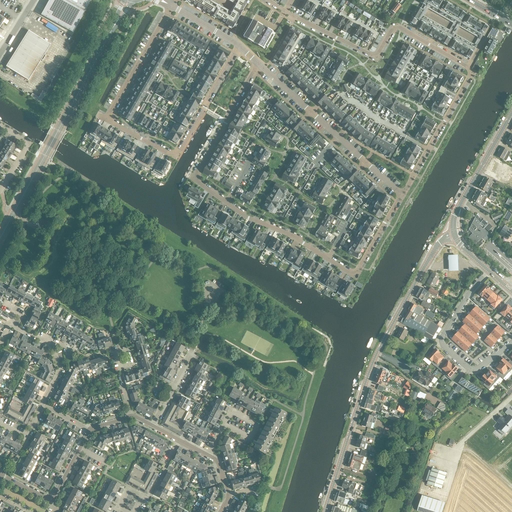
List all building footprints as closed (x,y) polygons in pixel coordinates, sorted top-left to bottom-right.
[(49,0),(41,15),(73,33),(90,0),(49,0)] [(185,0),(191,3),(212,14),(211,15),(217,18),(226,23),(234,28),(237,22),(240,16),(241,15),(243,12),(244,10),(243,10),(249,0),(185,0)] [(304,3),(301,9),(306,12),(312,0),(301,0),(301,1),(304,3)] [(313,0),(312,0),(306,12),(311,15),(315,9),(318,10),(321,5),(313,0)] [(439,9),(443,1),(441,0),(421,0),(420,3),(423,4),(421,8),(418,7),(412,17),(412,18),(410,23),(414,25),(418,27),(417,28),(423,32),(423,31),(427,33),(427,34),(432,37),(433,37),(442,42),(442,43),(447,46),(451,39),(452,40),(453,38),(454,39),(449,47),(455,50),(464,55),(464,56),(470,59),(475,49),(482,36),(483,36),(488,26),(483,23),(483,24),(473,18),(474,18),(468,15),(463,23),(462,22),(463,20),(462,20),(466,13),(460,10),(460,11),(451,5),(446,2),(441,10),(439,9)] [(397,2),(391,10),(395,13),(401,6),(397,2)] [(322,11),(318,17),(324,20),(331,8),(323,4),(320,9),(322,11)] [(331,8),(324,20),(329,23),(333,17),(336,19),(339,13),(331,8)] [(340,19),(336,26),(341,29),(348,17),(340,12),(337,18),(340,19)] [(348,17),(341,29),(346,32),(350,25),(353,27),(354,26),(357,21),(357,20),(356,22),(348,17)] [(169,26),(167,29),(168,29),(167,33),(172,35),(178,23),(179,23),(174,20),(170,26),(169,26)] [(251,22),(244,34),(245,34),(249,36),(247,39),(253,42),(253,43),(254,43),(255,44),(261,47),(263,44),(267,47),(268,47),(274,36),(272,34),(274,32),(254,20),(252,23),(251,22)] [(357,28),(353,35),(358,38),(365,25),(357,21),(354,26),(357,28)] [(178,23),(172,35),(176,37),(177,36),(183,26),(182,26),(182,25),(181,24),(180,25),(178,23)] [(365,25),(358,38),(363,41),(370,28),(365,25)] [(177,36),(181,39),(187,29),(187,28),(185,27),(183,26),(177,36)] [(292,28),(289,33),(301,39),(304,34),(301,33),(301,31),(298,30),(297,31),(292,28)] [(370,28),(363,41),(368,44),(372,37),(376,39),(379,33),(370,28)] [(189,29),(189,30),(187,29),(181,39),(186,41),(192,31),(191,31),(191,30),(189,29)] [(28,30),(12,56),(6,66),(7,67),(7,68),(7,69),(8,69),(9,69),(9,68),(28,80),(41,60),(43,59),(45,57),(44,55),(51,44),(28,30)] [(186,41),(190,44),(196,34),(195,33),(196,33),(194,32),(192,31),(186,41)] [(288,35),(287,37),(287,38),(298,44),(300,39),(301,40),(301,39),(289,33),(290,33),(289,35),(288,35)] [(196,34),(190,44),(194,46),(200,36),(200,35),(198,34),(198,35),(196,34)] [(205,38),(203,37),(202,37),(200,36),(194,46),(195,46),(195,45),(199,47),(198,49),(199,49),(205,39),(204,38),(205,38)] [(491,39),(484,51),(485,52),(485,53),(489,55),(489,54),(491,55),(497,43),(495,41),(496,39),(492,37),(491,39)] [(287,38),(285,42),(295,48),(298,44),(287,38)] [(209,40),(207,39),(207,40),(205,39),(199,49),(203,51),(209,41),(209,40)] [(310,53),(317,42),(316,41),(316,42),(312,39),(307,48),(311,51),(310,52),(310,53)] [(156,50),(167,56),(173,46),(162,40),(156,50)] [(285,42),(282,47),(292,53),(295,48),(285,42)] [(314,56),(321,44),(317,42),(310,53),(314,55),(314,56)] [(319,59),(325,47),(321,45),(321,44),(314,56),(319,59)] [(403,46),(402,49),(412,55),(415,50),(405,44),(404,46),(403,46)] [(223,49),(223,47),(220,46),(220,47),(218,46),(215,51),(226,57),(229,52),(223,49)] [(280,50),(279,52),(289,58),(292,53),(282,47),(281,47),(280,49),(280,50)] [(325,59),(330,50),(325,47),(319,59),(320,57),(325,59)] [(401,51),(399,53),(400,53),(400,54),(410,60),(412,55),(402,49),(401,51)] [(167,56),(156,50),(150,60),(161,66),(167,56)] [(224,62),(223,61),(226,57),(226,58),(226,57),(215,51),(215,52),(213,56),(224,62)] [(276,56),(287,62),(289,58),(279,52),(277,56),(276,56)] [(347,66),(349,61),(344,58),(344,56),(341,54),(340,56),(340,55),(337,60),(347,66)] [(398,56),(397,58),(407,64),(410,60),(400,54),(399,54),(398,56)] [(424,55),(418,66),(423,69),(429,58),(424,55)] [(224,62),(213,56),(210,60),(221,67),(224,62)] [(276,56),(273,61),(278,64),(277,65),(281,67),(281,66),(283,67),(286,62),(287,63),(287,62),(276,56)] [(394,62),(394,63),(406,70),(406,69),(405,69),(407,64),(397,58),(397,59),(396,58),(395,61),(394,63),(394,62)] [(429,58),(423,69),(428,71),(434,61),(433,61),(429,59),(429,58)] [(169,69),(174,72),(180,60),(179,62),(175,59),(169,69)] [(149,62),(148,65),(158,71),(160,69),(161,66),(150,60),(149,62)] [(174,72),(178,74),(185,63),(180,60),(174,72)] [(210,60),(208,65),(218,71),(220,67),(221,67),(210,60)] [(347,66),(337,60),(337,61),(335,64),(333,63),(332,63),(342,69),(345,65),(347,66)] [(434,61),(428,71),(428,72),(428,71),(432,73),(431,75),(438,64),(434,61)] [(472,68),(476,70),(480,63),(476,61),(472,68)] [(182,77),(189,66),(185,63),(178,74),(182,77)] [(340,73),(342,69),(332,63),(330,68),(340,73)] [(393,66),(391,68),(403,74),(406,70),(394,63),(392,66),(393,66)] [(438,64),(431,75),(436,78),(443,67),(438,64),(439,64),(438,64)] [(148,65),(142,75),(153,81),(158,71),(148,65)] [(207,66),(209,66),(206,70),(205,70),(216,76),(215,75),(218,71),(208,65),(207,66)] [(187,80),(193,70),(189,67),(189,66),(182,77),(187,80)] [(297,69),(296,70),(292,67),(287,73),(289,76),(290,77),(297,69)] [(329,73),(337,78),(340,73),(330,68),(331,69),(329,73)] [(389,72),(388,72),(401,79),(400,79),(403,74),(391,68),(390,70),(389,72)] [(233,91),(243,73),(238,69),(227,88),(233,91)] [(292,78),(294,80),(301,73),(297,69),(290,77),(292,78)] [(202,74),(213,81),(216,76),(205,70),(202,74)] [(450,70),(447,75),(460,82),(463,77),(453,72),(450,70)] [(388,72),(385,77),(398,84),(401,79),(388,72)] [(301,74),(302,73),(301,73),(294,80),(297,83),(298,84),(304,77),(301,74)] [(337,78),(329,73),(328,73),(330,74),(327,78),(335,83),(337,78)] [(351,84),(355,87),(362,76),(357,73),(353,79),(352,79),(350,82),(351,83),(351,84)] [(213,81),(202,74),(200,79),(210,85),(212,81),(213,81)] [(136,85),(147,91),(153,81),(142,75),(136,85)] [(445,80),(444,80),(457,87),(459,83),(460,83),(460,82),(447,75),(447,76),(450,77),(448,82),(445,80)] [(361,88),(366,79),(362,77),(362,76),(355,87),(356,87),(357,86),(361,88)] [(309,79),(307,81),(304,77),(298,84),(299,85),(302,87),(309,80),(309,79)] [(200,79),(197,84),(207,89),(210,85),(200,79)] [(365,92),(371,82),(366,79),(361,88),(365,91),(365,92)] [(304,90),(306,91),(313,83),(309,80),(302,87),(305,90),(304,90)] [(410,80),(403,92),(408,95),(415,83),(410,80)] [(444,80),(440,88),(440,89),(446,92),(446,91),(447,89),(454,93),(457,87),(444,80)] [(370,95),(376,85),(371,82),(365,92),(370,95)] [(312,84),(313,83),(306,91),(307,92),(309,94),(315,88),(312,84)] [(415,83),(408,95),(413,97),(418,89),(413,86),(415,83)] [(159,96),(165,86),(161,84),(155,94),(159,96)] [(194,88),(204,94),(207,89),(197,84),(194,88)] [(141,101),(147,91),(136,85),(134,89),(130,95),(141,101)] [(263,97),(266,92),(254,85),(251,90),(263,97)] [(375,98),(380,88),(376,85),(370,95),(375,98)] [(159,96),(164,99),(170,88),(165,86),(159,96)] [(202,100),(202,99),(204,94),(194,88),(193,87),(190,93),(192,94),(202,100)] [(164,99),(168,101),(174,91),(170,89),(170,88),(164,99)] [(309,94),(312,96),(312,97),(313,98),(319,91),(315,88),(309,94)] [(418,89),(413,97),(415,99),(417,100),(423,89),(422,91),(418,89)] [(423,89),(417,100),(422,103),(428,92),(423,89)] [(440,89),(436,97),(447,103),(450,98),(444,95),(446,92),(440,89)] [(258,100),(260,96),(263,98),(263,97),(251,90),(251,91),(249,95),(258,100)] [(40,103),(44,97),(46,93),(42,91),(39,97),(32,93),(30,97),(40,103)] [(168,101),(173,104),(179,94),(174,91),(168,101)] [(323,94),(319,91),(313,98),(314,99),(317,101),(316,101),(317,101),(323,94)] [(375,101),(380,103),(385,94),(381,91),(375,101)] [(191,98),(189,99),(199,105),(200,103),(201,102),(202,100),(192,94),(191,96),(191,98)] [(321,105),(327,98),(326,97),(323,94),(317,101),(319,104),(321,105)] [(383,106),(384,107),(390,97),(386,94),(385,94),(380,103),(381,103),(382,104),(384,105),(383,106)] [(136,111),(141,101),(130,95),(127,100),(125,105),(136,111)] [(256,105),(255,105),(258,100),(249,95),(246,99),(246,100),(255,105),(256,105)] [(388,109),(388,110),(394,99),(390,97),(384,107),(388,109)] [(434,102),(445,108),(444,108),(447,103),(436,97),(435,97),(437,98),(434,102)] [(321,106),(322,105),(324,107),(325,108),(331,102),(328,99),(327,98),(321,105),(321,106)] [(189,99),(187,104),(196,109),(198,105),(199,105),(189,99)] [(392,113),(399,101),(394,99),(388,110),(392,112),(392,113)] [(254,110),(253,109),(255,105),(246,100),(243,104),(245,105),(254,110)] [(280,101),(272,110),(276,114),(275,115),(284,105),(280,101)] [(392,113),(396,116),(402,106),(398,103),(399,102),(399,101),(392,113)] [(193,113),(196,109),(187,104),(184,102),(182,107),(193,113)] [(326,110),(326,109),(329,112),(335,105),(331,102),(325,108),(326,110)] [(434,102),(431,107),(432,108),(432,110),(435,111),(435,110),(442,114),(445,108),(434,102)] [(224,115),(229,106),(223,103),(218,112),(224,115)] [(241,109),(251,115),(254,110),(245,105),(243,104),(243,105),(241,108),(241,109),(241,108),(241,109)] [(125,105),(119,115),(130,121),(136,111),(125,105)] [(275,115),(279,119),(288,108),(286,106),(286,107),(284,105),(275,115)] [(331,114),(332,115),(339,109),(335,105),(329,112),(332,114),(331,114)] [(399,116),(401,117),(407,108),(402,106),(396,116),(397,116),(397,115),(399,116)] [(191,118),(191,117),(193,113),(182,107),(179,111),(191,118)] [(279,119),(280,118),(284,121),(292,112),(290,111),(291,110),(288,108),(279,119)] [(401,117),(406,120),(411,111),(407,108),(401,117)] [(248,119),(250,115),(251,115),(241,109),(238,113),(248,119),(249,119),(248,119)] [(334,116),(336,119),(343,111),(342,112),(339,109),(332,115),(334,116)] [(177,116),(189,122),(191,118),(179,111),(177,116)] [(340,122),(347,115),(343,111),(336,119),(339,121),(340,122)] [(407,118),(411,121),(416,113),(411,111),(406,120),(407,118)] [(149,115),(144,112),(137,124),(142,126),(149,115)] [(284,121),(285,121),(288,124),(287,126),(296,116),(292,112),(284,121)] [(236,118),(246,124),(248,119),(238,113),(238,114),(236,118)] [(146,129),(153,117),(149,115),(142,126),(146,129)] [(354,119),(350,115),(342,124),(345,126),(344,126),(346,127),(354,119)] [(188,123),(189,122),(177,116),(174,120),(177,122),(185,127),(188,123)] [(287,126),(291,130),(293,128),(300,120),(300,119),(299,119),(296,116),(287,126)] [(151,131),(158,120),(157,120),(156,121),(153,119),(153,118),(153,117),(146,129),(151,131)] [(433,129),(436,124),(430,120),(431,119),(428,117),(427,118),(426,117),(423,123),(433,129)] [(232,123),(242,128),(244,123),(246,124),(236,118),(233,123),(233,122),(232,123)] [(346,127),(348,130),(349,131),(357,123),(353,120),(354,119),(346,127)] [(156,134),(162,123),(158,120),(151,131),(156,134)] [(300,120),(293,128),(297,132),(304,123),(303,122),(300,120)] [(89,134),(94,137),(94,138),(101,127),(101,126),(96,123),(89,134)] [(174,123),(171,128),(182,134),(182,133),(184,129),(174,123)] [(231,125),(230,127),(230,128),(239,133),(242,128),(232,123),(231,125)] [(304,123),(297,132),(297,131),(301,135),(308,127),(304,124),(305,124),(304,123)] [(361,125),(360,126),(357,123),(349,131),(350,131),(352,133),(353,134),(354,134),(361,126),(361,125)] [(431,134),(433,129),(423,123),(420,127),(431,134)] [(357,138),(359,139),(366,130),(361,126),(354,134),(357,138)] [(101,127),(94,138),(100,141),(107,130),(106,129),(101,127)] [(230,128),(230,127),(229,128),(230,128),(227,133),(238,140),(239,139),(237,139),(240,134),(239,133),(230,128)] [(304,140),(313,130),(310,128),(310,129),(308,127),(301,135),(305,138),(304,139),(304,140)] [(417,133),(428,139),(428,138),(430,134),(431,134),(420,127),(420,128),(417,133)] [(171,128),(169,132),(179,139),(182,134),(171,128)] [(281,136),(269,129),(267,134),(278,141),(278,140),(279,141),(280,140),(279,139),(281,136)] [(107,130),(100,141),(105,145),(112,133),(107,130)] [(313,130),(304,140),(308,143),(307,143),(308,144),(316,134),(314,133),(315,132),(313,130)] [(366,130),(359,139),(360,140),(364,142),(365,142),(370,132),(366,130)] [(169,132),(166,137),(168,138),(167,140),(170,141),(171,140),(176,143),(179,139),(169,132)] [(366,143),(369,145),(375,135),(370,132),(365,142),(365,143),(366,144),(366,143)] [(112,133),(105,145),(114,150),(117,144),(114,142),(118,136),(112,133)] [(235,145),(238,140),(227,133),(224,138),(235,145)] [(417,133),(418,133),(415,138),(425,144),(428,139),(417,133)] [(278,141),(267,134),(266,135),(267,135),(265,140),(270,143),(269,144),(274,148),(277,143),(278,141)] [(320,138),(316,134),(308,144),(312,147),(317,142),(321,146),(325,143),(320,138)] [(371,146),(374,148),(376,149),(382,139),(377,136),(371,146)] [(232,149),(230,148),(233,143),(235,145),(224,138),(224,139),(223,138),(221,142),(222,142),(221,143),(221,142),(221,143),(232,149)] [(6,139),(4,143),(5,144),(15,150),(16,148),(15,147),(16,145),(6,139)] [(376,149),(379,151),(381,152),(386,142),(382,139),(376,149)] [(122,146),(119,145),(116,150),(124,155),(131,143),(126,140),(122,146)] [(381,152),(384,154),(385,155),(385,154),(392,143),(391,144),(386,142),(381,152)] [(137,146),(131,143),(124,155),(132,160),(136,154),(133,152),(137,146)] [(218,147),(229,154),(232,149),(221,143),(218,147)] [(390,157),(397,146),(392,143),(385,154),(388,156),(390,157)] [(419,154),(421,149),(416,146),(417,145),(413,143),(413,144),(412,144),(410,149),(408,148),(417,153),(419,154)] [(3,149),(11,154),(12,152),(13,152),(15,150),(5,144),(3,149)] [(226,158),(228,154),(229,154),(218,147),(218,148),(216,152),(227,159),(227,158),(226,158)] [(258,153),(268,159),(271,154),(270,153),(271,152),(263,147),(262,148),(261,148),(258,153)] [(503,160),(508,151),(502,147),(497,156),(503,160)] [(416,159),(419,154),(417,153),(408,148),(405,153),(416,159)] [(0,153),(10,158),(11,156),(10,155),(11,154),(3,149),(0,153)] [(141,157),(138,155),(135,160),(143,165),(150,153),(145,150),(141,157)] [(335,168),(343,159),(334,151),(331,155),(335,159),(332,163),(336,166),(335,167),(335,168)] [(224,164),(227,159),(216,152),(213,157),(224,164)] [(0,153),(0,158),(6,162),(7,160),(8,161),(10,158),(0,153)] [(155,156),(150,153),(143,165),(151,170),(154,164),(151,162),(155,156)] [(267,159),(268,159),(258,153),(255,157),(266,163),(265,163),(266,162),(267,163),(268,160),(267,159)] [(304,164),(307,159),(297,153),(295,156),(294,156),(294,157),(295,158),(294,158),(304,164)] [(413,164),(415,159),(416,160),(416,159),(405,153),(406,154),(404,158),(402,157),(402,158),(413,164)] [(210,162),(220,168),(223,163),(224,164),(213,157),(210,162)] [(252,162),(263,168),(264,167),(266,164),(265,164),(266,163),(255,157),(252,162)] [(291,164),(301,169),(304,164),(294,158),(294,159),(293,158),(292,160),(293,160),(291,164)] [(401,164),(400,165),(403,167),(404,166),(410,169),(413,164),(402,158),(399,163),(401,164)] [(345,161),(343,159),(335,168),(339,171),(347,162),(345,160),(345,161)] [(156,165),(153,171),(162,176),(165,170),(166,171),(169,167),(168,166),(169,163),(163,160),(159,167),(156,165)] [(219,174),(216,172),(219,168),(220,168),(210,162),(208,165),(208,164),(207,166),(208,166),(207,167),(207,166),(207,167),(212,170),(219,174)] [(343,175),(351,166),(349,165),(350,164),(347,162),(339,171),(343,175)] [(289,168),(300,174),(299,173),(301,169),(291,164),(290,166),(289,165),(288,167),(289,167),(289,168)] [(355,170),(351,166),(343,175),(347,179),(348,178),(355,170),(355,169),(355,170)] [(209,175),(216,179),(219,174),(212,170),(207,167),(203,173),(209,176),(209,175)] [(298,179),(300,174),(289,168),(288,168),(287,169),(288,170),(286,172),(298,179)] [(360,174),(355,170),(348,178),(352,182),(353,182),(352,182),(359,174),(360,174)] [(267,174),(262,171),(256,180),(262,184),(267,174)] [(295,184),(298,179),(286,172),(282,179),(287,182),(288,180),(295,184)] [(355,186),(363,177),(360,174),(359,174),(352,182),(353,182),(356,185),(355,186)] [(322,177),(319,181),(330,188),(331,187),(331,188),(333,185),(332,184),(333,183),(322,177)] [(365,178),(365,179),(363,177),(355,186),(359,190),(368,181),(365,178)] [(493,182),(485,177),(482,182),(490,187),(493,182)] [(254,196),(256,193),(256,194),(262,184),(256,180),(250,190),(251,190),(249,193),(248,192),(247,192),(254,196)] [(318,182),(320,183),(317,187),(327,193),(328,192),(329,193),(331,189),(330,189),(330,188),(319,181),(318,182)] [(359,190),(360,189),(364,192),(362,194),(362,195),(372,184),(371,184),(369,183),(370,182),(368,181),(359,190)] [(490,187),(482,182),(479,187),(487,192),(490,187)] [(277,183),(274,188),(286,195),(285,194),(288,189),(282,186),(283,186),(282,185),(281,186),(277,183)] [(362,195),(366,199),(376,188),(372,184),(362,195)] [(194,206),(198,208),(204,199),(201,197),(201,196),(203,193),(199,191),(199,190),(196,188),(195,189),(191,187),(191,188),(190,187),(188,191),(188,192),(188,193),(191,195),(189,198),(197,203),(194,206)] [(317,187),(315,191),(313,190),(313,191),(325,198),(325,197),(326,195),(327,195),(328,194),(327,193),(317,187)] [(274,189),(273,189),(271,192),(272,192),(272,193),(283,200),(286,195),(274,188),(274,189)] [(486,194),(477,189),(474,195),(483,200),(486,194)] [(322,203),(325,198),(313,191),(310,196),(314,198),(313,199),(321,204),(322,203)] [(253,199),(254,196),(247,192),(246,195),(243,193),(240,199),(250,205),(253,199)] [(269,197),(280,203),(278,202),(280,199),(283,200),(272,193),(271,194),(270,193),(269,196),(270,197),(269,197)] [(390,198),(385,195),(383,198),(381,197),(379,202),(385,206),(390,198)] [(483,200),(474,195),(472,200),(476,202),(475,203),(477,204),(475,206),(488,214),(490,211),(482,207),(482,206),(480,205),(483,200)] [(349,204),(352,199),(346,196),(346,197),(345,197),(342,201),(343,202),(341,206),(350,211),(353,206),(349,204)] [(266,202),(277,208),(280,203),(269,197),(268,198),(268,197),(267,199),(268,199),(266,202)] [(384,212),(387,207),(385,206),(379,202),(377,201),(374,206),(384,212)] [(266,202),(264,207),(263,208),(269,211),(268,212),(270,213),(271,213),(272,213),(275,208),(277,209),(277,208),(266,202)] [(302,207),(313,213),(316,208),(311,206),(312,205),(310,204),(310,205),(305,202),(302,207)] [(198,215),(206,220),(214,207),(208,204),(204,211),(201,210),(198,215)] [(335,216),(341,219),(344,214),(347,216),(350,211),(341,206),(338,210),(338,209),(335,214),(336,215),(335,216)] [(373,206),(369,211),(381,218),(384,213),(384,212),(374,206),(373,206)] [(214,207),(206,220),(214,224),(218,219),(215,217),(219,211),(214,208),(214,207)] [(298,211),(310,218),(310,217),(311,218),(313,214),(312,214),(313,213),(302,207),(302,208),(300,212),(298,211)] [(298,211),(295,216),(307,223),(309,220),(310,221),(310,219),(310,218),(298,211)] [(37,220),(48,225),(47,225),(48,225),(51,219),(41,214),(40,214),(37,220)] [(217,224),(225,229),(226,227),(227,227),(227,226),(232,217),(226,214),(223,221),(220,219),(217,224)] [(327,231),(329,228),(327,227),(333,218),(327,214),(321,224),(322,224),(320,227),(327,231)] [(468,237),(479,248),(483,243),(482,242),(483,240),(482,239),(488,232),(484,229),(489,225),(483,219),(482,220),(476,214),(466,235),(468,237)] [(364,220),(376,227),(376,226),(379,221),(367,215),(364,220)] [(295,222),(295,223),(296,224),(295,225),(297,226),(298,225),(299,226),(300,225),(304,227),(305,226),(306,227),(307,224),(307,223),(295,216),(293,221),(295,222)] [(227,226),(227,227),(232,230),(232,229),(237,221),(232,218),(232,217),(227,226)] [(362,226),(373,232),(376,227),(364,220),(365,221),(362,226)] [(233,230),(231,233),(236,236),(243,224),(237,221),(232,229),(232,230),(233,230)] [(248,227),(243,224),(236,236),(244,241),(248,235),(245,233),(248,227)] [(373,232),(362,226),(364,227),(361,232),(358,230),(370,237),(372,232),(373,232)] [(325,241),(328,236),(325,234),(327,231),(320,227),(319,230),(318,230),(315,236),(320,238),(319,239),(320,240),(321,239),(325,241)] [(511,232),(503,228),(503,227),(499,234),(508,239),(511,232)] [(246,241),(255,246),(256,244),(262,233),(257,230),(253,237),(250,235),(246,241)] [(358,230),(355,235),(367,242),(370,237),(358,230)] [(262,233),(256,244),(260,247),(259,248),(263,250),(266,245),(263,243),(267,236),(262,234),(262,233)] [(356,237),(354,242),(364,247),(366,243),(367,243),(367,242),(355,235),(355,236),(356,237)] [(266,249),(274,253),(281,241),(276,238),(272,245),(269,243),(266,249)] [(281,241),(274,253),(282,258),(286,253),(283,251),(286,244),(281,241)] [(354,242),(351,246),(349,245),(349,246),(361,253),(361,252),(364,247),(354,242)] [(361,253),(349,246),(346,251),(349,253),(348,254),(353,256),(358,258),(361,253)] [(284,260),(292,265),(300,252),(299,251),(299,252),(294,249),(290,256),(287,254),(284,260)] [(300,252),(292,265),(300,269),(303,264),(300,262),(305,255),(300,252)] [(457,254),(448,255),(449,271),(458,270),(457,254)] [(305,265),(302,270),(310,275),(317,263),(312,260),(308,266),(305,265)] [(310,275),(318,280),(321,274),(318,272),(322,266),(317,263),(310,275)] [(322,277),(319,283),(327,287),(334,275),(329,272),(325,279),(322,277)] [(434,287),(439,277),(433,273),(427,283),(434,287)] [(327,287),(335,292),(339,286),(336,285),(339,278),(335,275),(334,275),(327,287)] [(0,296),(1,297),(4,293),(5,294),(5,293),(7,290),(8,287),(0,282),(0,296)] [(353,289),(352,288),(354,286),(348,282),(345,287),(342,285),(337,293),(346,298),(350,293),(351,293),(353,289)] [(446,296),(452,286),(446,283),(441,293),(446,296)] [(482,296),(489,289),(485,285),(478,292),(482,296)] [(10,294),(14,296),(17,290),(9,286),(8,287),(7,290),(5,293),(5,294),(9,296),(10,294)] [(437,296),(438,293),(430,288),(428,291),(421,287),(418,292),(428,297),(430,293),(437,296)] [(17,300),(21,302),(25,294),(26,293),(18,288),(17,290),(14,296),(19,298),(17,300)] [(487,300),(493,292),(489,289),(482,296),(487,300)] [(428,297),(418,292),(415,296),(421,300),(420,301),(422,302),(421,305),(428,309),(431,304),(425,301),(428,297)] [(491,304),(498,296),(493,292),(487,300),(491,304)] [(30,305),(33,299),(25,294),(21,302),(25,304),(26,302),(30,305)] [(42,303),(38,301),(39,299),(34,296),(33,299),(30,305),(34,307),(33,309),(37,311),(40,312),(42,307),(41,304),(42,303)] [(494,310),(502,300),(498,296),(491,304),(489,306),(494,310)] [(403,323),(423,335),(432,340),(440,326),(432,322),(431,322),(416,313),(414,317),(412,316),(414,312),(415,313),(416,311),(419,312),(421,309),(418,307),(419,307),(412,303),(408,309),(408,310),(403,317),(406,319),(403,323)] [(505,316),(511,309),(507,305),(500,312),(505,316)] [(480,316),(483,312),(476,306),(475,307),(476,308),(474,311),(480,316)] [(31,317),(37,320),(41,313),(40,312),(37,311),(33,309),(31,312),(33,313),(31,317)] [(0,315),(1,314),(8,318),(9,315),(0,310),(0,315)] [(433,319),(435,315),(427,310),(425,314),(433,319)] [(480,316),(474,311),(471,314),(470,313),(469,314),(476,320),(480,316)] [(50,312),(44,321),(47,323),(45,328),(47,330),(55,315),(50,312)] [(490,319),(483,312),(480,316),(486,322),(488,319),(489,320),(490,319)] [(469,316),(467,318),(473,324),(476,320),(469,314),(468,315),(469,316)] [(55,315),(47,330),(49,331),(52,326),(55,327),(59,319),(60,318),(55,315)] [(135,324),(137,320),(138,320),(130,316),(125,326),(127,331),(134,329),(135,329),(135,326),(136,324),(135,324)] [(486,322),(480,316),(476,320),(483,326),(484,325),(483,324),(486,322)] [(32,330),(33,329),(37,320),(31,317),(29,322),(27,321),(24,326),(32,330)] [(473,324),(467,318),(464,321),(463,320),(462,321),(465,324),(469,328),(473,324)] [(57,335),(64,322),(59,319),(55,327),(58,328),(55,334),(57,335)] [(483,326),(476,320),(473,324),(479,329),(481,327),(482,327),(483,326)] [(64,322),(57,335),(59,336),(62,331),(65,332),(68,326),(68,327),(69,325),(64,322)] [(465,326),(463,328),(469,334),(472,330),(469,328),(465,324),(464,325),(465,326)] [(469,328),(472,330),(476,334),(477,333),(476,332),(479,329),(473,324),(469,328)] [(69,337),(74,327),(69,325),(68,327),(68,326),(65,332),(64,334),(69,337)] [(505,332),(498,326),(494,329),(501,335),(503,332),(504,333),(505,332)] [(74,327),(69,337),(74,339),(79,330),(74,327)] [(403,340),(408,331),(401,327),(396,336),(403,340)] [(459,330),(458,331),(465,337),(469,334),(463,328),(460,331),(459,330)] [(129,335),(130,340),(132,339),(137,337),(134,329),(127,331),(126,331),(127,336),(129,335)] [(498,338),(501,335),(494,329),(491,334),(498,340),(499,339),(498,338)] [(14,346),(18,339),(16,337),(18,332),(16,330),(9,343),(14,346)] [(79,330),(74,339),(79,342),(83,334),(83,335),(84,333),(79,330)] [(479,336),(476,334),(472,330),(469,334),(475,339),(477,337),(478,337),(479,336)] [(458,333),(456,336),(462,341),(465,337),(458,331),(457,332),(458,333)] [(84,345),(88,337),(83,335),(83,334),(79,342),(81,343),(80,346),(79,349),(81,350),(84,345)] [(99,349),(105,348),(102,339),(102,337),(101,334),(98,334),(99,338),(96,339),(96,340),(97,340),(97,341),(99,349)] [(475,339),(469,334),(465,337),(472,344),(473,343),(472,342),(475,339)] [(497,341),(498,340),(491,334),(487,337),(493,343),(496,340),(497,341)] [(18,339),(14,346),(19,349),(26,336),(24,335),(21,340),(18,339)] [(137,347),(143,345),(142,341),(144,340),(143,335),(137,337),(132,339),(133,343),(135,342),(137,347)] [(26,336),(19,349),(24,352),(28,344),(26,343),(27,340),(28,337),(26,336)] [(452,338),(451,339),(458,345),(462,341),(456,336),(453,339),(452,338)] [(94,340),(88,337),(84,345),(94,350),(99,349),(97,341),(97,340),(96,340),(94,340)] [(472,344),(465,337),(462,341),(468,347),(470,344),(471,345),(472,344)] [(491,345),(493,343),(487,337),(484,341),(491,347),(492,346),(491,345)] [(110,343),(112,342),(110,338),(108,338),(106,338),(102,339),(105,348),(111,346),(110,343)] [(37,345),(38,343),(36,341),(35,344),(33,347),(29,354),(34,357),(38,349),(36,348),(37,345)] [(462,341),(458,345),(465,352),(466,350),(465,350),(468,347),(462,341)] [(174,347),(182,352),(185,347),(176,343),(174,347)] [(28,344),(24,352),(29,354),(33,347),(28,344)] [(146,344),(143,345),(137,347),(138,351),(136,352),(137,356),(146,354),(145,350),(146,350),(147,348),(146,344)] [(46,347),(44,345),(42,348),(41,351),(38,349),(34,357),(39,360),(41,357),(44,352),(43,352),(45,350),(46,347)] [(171,352),(180,356),(182,352),(174,347),(171,352)] [(14,356),(1,349),(0,351),(4,353),(3,356),(12,360),(14,356)] [(432,363),(440,353),(435,349),(431,353),(429,351),(425,356),(432,363)] [(169,356),(178,361),(180,356),(171,352),(169,356)] [(441,361),(444,357),(440,353),(432,363),(438,368),(443,363),(441,361)] [(141,360),(142,364),(148,362),(146,354),(137,356),(139,360),(141,360)] [(12,360),(3,356),(2,358),(0,357),(0,359),(9,365),(12,360)] [(178,361),(169,356),(167,361),(175,366),(178,361)] [(37,364),(41,366),(43,368),(44,370),(52,367),(51,362),(41,357),(39,360),(37,364)] [(108,358),(106,359),(106,357),(100,358),(103,368),(103,369),(111,367),(108,358)] [(94,360),(99,374),(101,373),(100,369),(101,368),(103,368),(100,358),(94,360)] [(0,365),(7,369),(9,365),(0,359),(0,365)] [(83,360),(87,374),(90,374),(89,371),(91,370),(90,367),(91,367),(89,362),(89,361),(88,359),(83,360)] [(508,362),(504,359),(500,364),(509,372),(511,368),(511,362),(510,360),(508,362)] [(87,374),(83,360),(77,362),(77,363),(80,370),(80,371),(82,371),(83,371),(84,375),(87,374)] [(99,374),(94,360),(89,361),(89,362),(91,367),(90,367),(91,370),(92,372),(95,371),(96,375),(99,374)] [(173,370),(175,366),(167,361),(164,366),(166,367),(167,367),(173,370)] [(193,361),(192,363),(205,370),(208,365),(199,361),(198,364),(193,361)] [(444,374),(453,365),(448,361),(445,365),(443,363),(438,368),(444,374)] [(148,376),(147,372),(151,371),(148,362),(142,364),(143,369),(142,369),(143,374),(144,377),(148,376)] [(72,365),(67,374),(74,378),(78,372),(80,371),(80,370),(77,363),(72,365)] [(203,375),(203,374),(205,370),(192,363),(191,365),(195,368),(194,370),(197,372),(203,375)] [(509,372),(500,364),(496,368),(500,372),(498,373),(503,379),(509,372)] [(454,373),(458,369),(453,365),(444,374),(451,380),(456,375),(454,373)] [(41,378),(49,382),(54,373),(52,367),(44,370),(45,372),(43,374),(46,375),(44,379),(41,378)] [(164,371),(173,376),(176,371),(173,370),(167,367),(166,367),(164,371)] [(134,374),(135,380),(144,378),(144,377),(143,374),(142,369),(137,371),(138,373),(134,374)] [(380,370),(377,376),(384,379),(386,372),(380,370)] [(493,373),(490,370),(486,375),(495,383),(501,376),(495,371),(493,373)] [(173,376),(164,371),(162,375),(160,375),(159,377),(163,379),(164,377),(170,381),(173,376)] [(194,376),(203,381),(206,376),(203,374),(203,375),(197,372),(194,376)] [(415,379),(419,381),(418,381),(422,384),(422,383),(425,385),(427,386),(428,385),(430,382),(431,382),(434,377),(427,372),(425,375),(419,372),(420,372),(419,372),(418,374),(417,374),(416,376),(416,377),(415,379)] [(123,375),(123,376),(125,383),(135,380),(134,374),(129,375),(129,373),(123,375)] [(67,374),(64,379),(72,383),(72,384),(73,384),(74,381),(79,383),(80,381),(74,378),(67,374)] [(485,375),(481,379),(485,383),(483,385),(489,390),(495,383),(485,375)] [(203,381),(194,376),(192,381),(201,385),(203,381)] [(384,379),(377,376),(374,382),(381,385),(382,381),(385,383),(385,382),(388,384),(389,381),(386,380),(383,379),(384,379)] [(32,383),(45,390),(46,388),(42,385),(43,383),(34,378),(32,383)] [(479,396),(482,390),(462,378),(458,383),(479,396)] [(69,388),(72,384),(72,383),(64,379),(61,384),(69,388)] [(190,385),(198,390),(201,385),(192,381),(190,385)] [(29,387),(38,392),(39,390),(44,392),(45,390),(32,383),(29,387)] [(59,389),(66,393),(69,388),(61,384),(59,389)] [(187,390),(196,394),(198,390),(190,385),(187,390)] [(27,392),(40,399),(41,397),(37,394),(38,392),(29,387),(27,392)] [(233,398),(238,390),(233,387),(229,396),(233,398)] [(370,388),(368,394),(381,398),(381,396),(376,394),(377,391),(370,388)] [(59,389),(56,394),(64,399),(66,400),(69,401),(70,399),(67,397),(69,395),(66,393),(59,389)] [(196,394),(187,390),(185,394),(193,399),(196,394)] [(241,395),(243,393),(238,390),(233,398),(238,401),(241,395)] [(424,399),(427,394),(419,390),(417,396),(424,399)] [(25,396),(33,401),(35,399),(39,401),(40,399),(27,392),(25,396)] [(56,394),(53,400),(61,404),(64,399),(56,394)] [(180,398),(179,401),(188,405),(190,401),(177,394),(176,396),(180,398)] [(246,397),(241,395),(238,401),(236,403),(241,406),(246,397)] [(23,402),(27,404),(35,408),(36,406),(32,403),(33,401),(25,396),(22,401),(23,402)] [(107,403),(110,413),(115,412),(111,398),(111,396),(108,397),(110,402),(107,403)] [(111,398),(115,412),(121,410),(118,400),(115,401),(115,400),(114,400),(114,397),(111,398)] [(245,408),(250,400),(246,397),(241,406),(245,408)] [(140,413),(144,405),(139,402),(141,400),(138,398),(132,400),(132,402),(137,405),(135,410),(140,413)] [(226,402),(218,398),(215,403),(228,410),(229,408),(225,405),(226,402)] [(80,416),(84,408),(82,407),(84,401),(82,400),(80,403),(79,405),(75,413),(80,416)] [(110,413),(107,403),(104,404),(103,400),(100,401),(102,407),(104,415),(110,413)] [(250,400),(245,408),(250,411),(255,402),(250,400)] [(173,401),(172,403),(180,407),(180,408),(185,410),(188,405),(179,401),(178,403),(173,401)] [(154,404),(152,402),(150,405),(149,408),(145,415),(150,418),(154,411),(154,410),(155,409),(152,407),(154,404)] [(254,413),(259,405),(255,402),(250,411),(254,413)] [(443,411),(444,410),(446,406),(440,402),(437,408),(443,411)] [(69,406),(66,411),(69,413),(70,410),(75,413),(79,405),(74,403),(71,407),(69,406)] [(180,407),(172,403),(169,409),(177,413),(180,408),(180,407)] [(213,407),(221,412),(223,409),(227,412),(228,410),(215,403),(213,407)] [(372,405),(365,403),(364,408),(375,411),(379,412),(381,406),(377,405),(376,406),(372,405)] [(432,416),(436,409),(426,403),(422,410),(432,416)] [(27,404),(24,410),(32,414),(35,408),(27,404)] [(93,410),(92,413),(99,417),(104,415),(102,407),(100,407),(99,406),(99,407),(96,405),(95,407),(92,405),(91,407),(90,408),(93,410)] [(144,405),(140,413),(145,415),(149,408),(144,405)] [(259,405),(254,413),(259,416),(264,407),(259,405)] [(89,411),(92,413),(93,410),(90,408),(91,407),(89,406),(88,408),(85,407),(84,408),(80,416),(85,419),(89,411)] [(7,416),(10,418),(14,410),(8,407),(4,414),(7,416)] [(210,412),(223,419),(224,417),(220,414),(221,412),(213,407),(210,412)] [(276,408),(273,414),(272,416),(271,415),(270,416),(271,417),(259,439),(258,438),(258,439),(259,440),(254,448),(253,448),(264,454),(286,413),(275,407),(276,408)] [(174,419),(177,413),(169,409),(166,414),(174,419)] [(14,410),(10,418),(16,421),(20,413),(14,410)] [(29,420),(32,414),(24,410),(21,416),(29,420)] [(210,412),(208,416),(217,421),(218,418),(222,421),(223,419),(210,412)] [(366,414),(362,425),(373,429),(377,417),(380,418),(381,415),(372,412),(371,416),(366,414)] [(400,421),(401,416),(393,413),(392,415),(386,413),(385,417),(400,421)] [(511,413),(510,416),(509,415),(509,416),(505,420),(501,417),(497,421),(501,424),(499,427),(500,428),(504,432),(505,433),(507,431),(508,432),(511,428),(510,427),(511,425),(511,413)] [(49,426),(53,417),(49,415),(44,423),(49,426)] [(203,420),(214,426),(218,428),(220,426),(215,423),(217,421),(208,416),(206,415),(203,420)] [(25,426),(29,420),(21,416),(17,422),(25,426)] [(161,424),(167,428),(171,419),(165,416),(161,424)] [(53,428),(58,420),(53,417),(49,426),(53,428)] [(167,428),(173,431),(177,423),(171,419),(167,428)] [(58,420),(53,428),(58,431),(63,422),(58,420)] [(183,426),(181,430),(179,434),(181,435),(183,431),(186,432),(191,423),(186,421),(185,423),(183,426)] [(128,428),(126,422),(124,423),(125,429),(122,430),(125,440),(131,438),(131,437),(131,436),(128,428)] [(177,423),(173,431),(179,434),(181,430),(183,426),(177,423)] [(188,433),(186,438),(188,439),(195,426),(191,423),(186,432),(188,433)] [(117,431),(120,442),(125,440),(122,430),(121,424),(118,425),(119,428),(119,431),(117,431)] [(115,426),(113,427),(114,432),(112,433),(114,442),(114,443),(120,442),(117,431),(115,426)] [(130,427),(133,436),(135,435),(137,436),(138,436),(141,438),(142,436),(143,436),(145,431),(136,426),(130,427)] [(188,439),(190,440),(193,436),(195,437),(200,428),(195,426),(188,439)] [(197,438),(195,443),(197,444),(204,431),(200,428),(195,437),(197,438)] [(67,435),(75,440),(78,435),(69,430),(67,435)] [(145,443),(150,434),(145,431),(143,436),(142,436),(141,438),(138,444),(141,445),(143,442),(145,443)] [(202,440),(204,442),(209,433),(204,431),(197,444),(199,445),(202,440)] [(46,437),(37,432),(35,437),(43,442),(46,437)] [(358,438),(357,441),(367,444),(368,441),(366,440),(367,437),(369,438),(370,437),(374,438),(375,435),(366,432),(365,436),(360,435),(359,439),(358,438)] [(3,436),(0,442),(0,445),(3,447),(10,434),(8,433),(6,437),(3,436)] [(101,436),(99,441),(98,441),(103,444),(106,446),(107,444),(114,442),(112,433),(101,436)] [(10,434),(3,447),(8,449),(12,441),(10,440),(12,435),(10,434)] [(148,449),(155,436),(150,434),(145,443),(148,444),(146,448),(148,449)] [(75,440),(67,435),(64,440),(73,444),(75,440)] [(155,436),(148,449),(151,450),(153,447),(154,447),(156,448),(160,439),(155,436)] [(221,443),(222,446),(229,444),(232,439),(226,436),(221,443)] [(43,442),(35,437),(32,441),(41,446),(43,442)] [(98,441),(99,441),(91,437),(89,439),(94,442),(93,445),(103,451),(106,446),(103,444),(98,441)] [(12,452),(19,439),(17,438),(15,442),(12,441),(8,449),(12,452)] [(12,452),(17,454),(22,446),(19,444),(21,440),(19,439),(12,452)] [(159,455),(162,456),(167,445),(165,444),(166,442),(160,439),(156,448),(155,448),(160,450),(159,451),(160,452),(159,455)] [(62,444),(70,449),(73,444),(64,440),(62,444)] [(30,446),(38,451),(41,446),(32,441),(30,446)] [(367,444),(357,441),(357,443),(356,447),(364,449),(366,443),(367,444)] [(59,449),(68,453),(70,449),(62,444),(59,449)] [(38,451),(30,446),(27,451),(30,452),(36,455),(38,451)] [(182,448),(179,447),(176,452),(177,453),(173,460),(177,462),(182,454),(180,453),(182,448)] [(233,448),(230,449),(221,452),(223,457),(234,453),(233,448)] [(57,453),(66,458),(68,453),(59,449),(57,453)] [(182,454),(177,462),(182,465),(189,452),(187,451),(185,455),(182,454)] [(27,456),(36,461),(39,456),(36,455),(30,452),(27,456)] [(186,467),(191,459),(189,457),(191,453),(189,452),(182,465),(186,467)] [(55,458),(63,462),(66,458),(57,453),(55,458)] [(236,458),(234,453),(223,457),(224,462),(236,458)] [(352,453),(350,460),(361,463),(362,463),(364,456),(369,458),(369,455),(361,453),(360,455),(359,455),(352,453)] [(411,454),(413,466),(419,466),(418,453),(411,454)] [(25,461),(34,466),(36,461),(27,456),(25,461)] [(191,459),(186,467),(191,470),(198,457),(196,456),(194,460),(191,459)] [(398,465),(401,458),(395,456),(393,463),(398,465)] [(197,469),(200,464),(198,462),(200,458),(198,457),(191,470),(196,472),(197,469)] [(52,462),(61,467),(63,462),(55,458),(52,462)] [(82,465),(91,470),(93,465),(80,458),(79,460),(83,463),(82,465)] [(237,463),(236,458),(224,462),(226,466),(235,464),(237,463)] [(146,464),(155,469),(156,466),(160,469),(162,466),(149,460),(146,464)] [(361,463),(350,460),(347,466),(359,470),(361,463)] [(23,465),(31,470),(34,466),(25,461),(23,465)] [(50,467),(58,472),(61,467),(52,462),(50,467)] [(143,469),(145,470),(149,472),(157,476),(158,474),(153,471),(155,469),(146,464),(144,469),(143,469)] [(197,469),(200,471),(201,473),(207,470),(206,467),(200,464),(197,469)] [(227,472),(236,469),(235,464),(226,466),(227,472)] [(20,470),(29,475),(31,470),(23,465),(20,470)] [(91,470),(82,465),(81,468),(76,465),(75,467),(88,474),(91,470)] [(75,467),(74,469),(79,472),(77,474),(86,479),(88,474),(75,467)] [(201,473),(202,477),(211,475),(211,472),(215,471),(214,468),(207,470),(201,473)] [(432,469),(427,484),(442,489),(447,473),(432,469)] [(29,475),(20,470),(18,475),(26,479),(29,475)] [(146,477),(154,482),(157,476),(149,472),(146,477)] [(165,477),(173,481),(176,477),(167,472),(165,477)] [(250,485),(247,477),(244,477),(243,472),(240,472),(244,487),(250,485)] [(253,475),(255,483),(261,481),(259,473),(253,475)] [(36,479),(35,481),(34,483),(39,485),(44,476),(39,474),(38,476),(36,479)] [(70,476),(83,483),(86,479),(77,474),(76,477),(71,474),(70,476)] [(129,484),(131,486),(135,478),(129,474),(125,482),(129,484)] [(239,488),(236,480),(234,481),(233,478),(232,475),(229,476),(233,490),(239,488)] [(43,488),(48,479),(44,476),(39,485),(43,488)] [(74,481),(72,484),(74,485),(74,486),(80,490),(83,483),(70,476),(69,478),(74,481)] [(142,483),(150,487),(154,482),(146,477),(142,483)] [(162,481),(171,486),(173,481),(165,477),(162,481)] [(142,481),(135,478),(131,486),(137,489),(142,481)] [(214,482),(218,480),(218,478),(203,482),(205,488),(214,485),(214,482)] [(48,479),(43,488),(48,490),(53,481),(48,479)] [(119,487),(121,485),(112,480),(110,485),(123,492),(124,490),(119,487)] [(160,486),(168,490),(171,486),(162,481),(160,486)] [(345,492),(355,495),(358,496),(360,492),(359,492),(361,485),(357,483),(352,482),(352,484),(344,481),(342,487),(347,489),(345,492)] [(139,490),(147,494),(150,487),(142,483),(139,490)] [(123,492),(110,485),(107,489),(116,494),(117,491),(122,494),(123,492)] [(157,490),(166,495),(168,490),(160,486),(157,490)] [(216,486),(208,489),(209,491),(206,497),(213,501),(218,492),(216,486)] [(82,492),(71,487),(70,490),(70,491),(69,492),(81,499),(82,497),(80,496),(82,492)] [(105,494),(118,501),(119,499),(115,496),(116,494),(107,489),(105,494)] [(166,495),(157,490),(155,495),(163,500),(166,495)] [(337,491),(336,496),(345,499),(347,494),(337,491)] [(66,497),(76,503),(78,499),(80,501),(81,499),(69,492),(68,494),(67,494),(66,497)] [(118,501),(105,494),(102,498),(111,503),(112,500),(117,503),(118,501)] [(438,511),(442,501),(421,495),(417,509),(425,511),(438,511)] [(345,499),(336,496),(334,501),(343,504),(345,499)] [(64,502),(76,509),(77,507),(75,506),(76,503),(66,497),(64,500),(65,501),(64,502)] [(198,500),(211,507),(214,502),(213,501),(206,497),(205,497),(204,500),(199,498),(198,500)] [(100,503),(113,510),(114,508),(110,505),(111,503),(102,498),(100,503)] [(248,503),(240,499),(237,504),(245,509),(248,503)] [(198,507),(209,511),(211,507),(198,500),(197,502),(200,504),(198,507)] [(236,507),(235,509),(239,511),(243,511),(245,509),(237,504),(235,503),(232,501),(231,504),(236,507)] [(76,509),(64,502),(63,505),(62,504),(60,507),(64,509),(69,511),(71,511),(73,510),(75,511),(76,509)] [(97,507),(105,511),(106,511),(108,509),(110,511),(110,510),(112,511),(113,510),(100,503),(97,507)]
